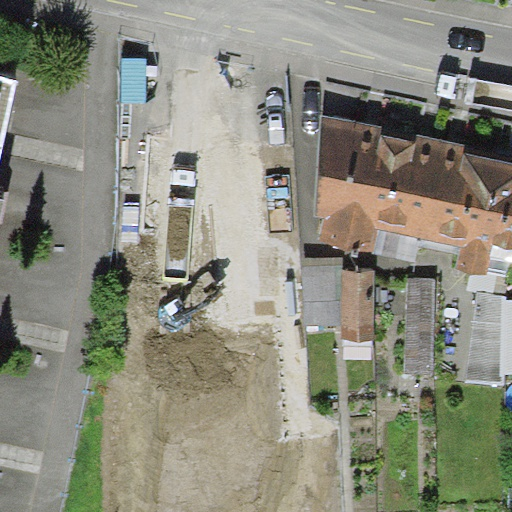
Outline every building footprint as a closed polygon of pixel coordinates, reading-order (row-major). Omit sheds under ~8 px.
[(0,143),(19,59),(0,55),(0,143)] [(511,157),(499,156),(327,117),(312,208),(327,208),(322,234),(368,244),(376,222),(458,241),(453,263),(497,271),(501,250),(511,252),(511,157)] [(211,133),(145,131),(134,234),(148,237),(144,310),(258,318),(265,236),(200,230),(211,133)] [(340,253),(299,254),(300,322),(341,322),(340,266),(340,253)] [(370,266),(340,266),(341,322),(341,334),(371,334),(370,266)] [(434,276),(405,275),(402,372),(432,373),(434,276)] [(503,293),(478,292),(477,363),(502,363),(503,296),(503,293)] [(511,296),(503,296),(502,363),(502,368),(511,368),(511,296)] [(161,335),(116,336),(117,383),(162,382),(161,335)] [(299,340),(258,341),(260,408),(301,407),(299,340)]
